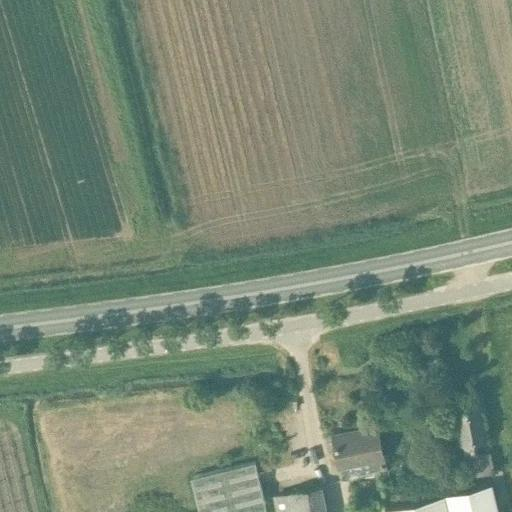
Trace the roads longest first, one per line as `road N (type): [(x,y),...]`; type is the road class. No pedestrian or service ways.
road 1 (secondary): [(511,242),(146,311),(0,329)]
road 2 (unclassified): [(0,366),(294,327),(511,284)]
